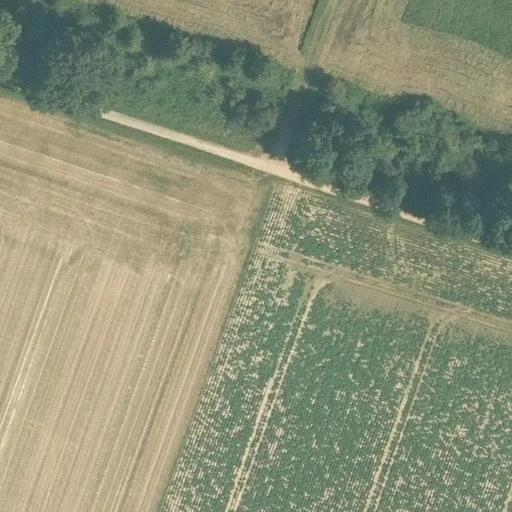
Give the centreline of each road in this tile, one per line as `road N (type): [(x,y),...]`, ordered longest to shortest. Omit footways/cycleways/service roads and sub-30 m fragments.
road 1 (track): [(0,89),(274,178)]
road 2 (track): [(274,178),(511,256)]
road 3 (track): [(337,0),(274,178)]
